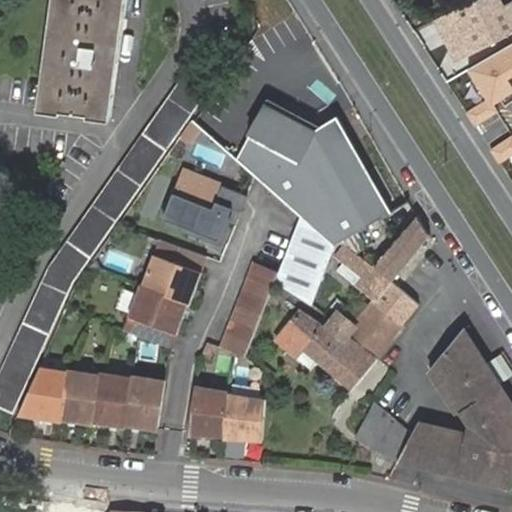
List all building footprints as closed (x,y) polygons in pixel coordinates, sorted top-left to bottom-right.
[(54,0),(42,108),(114,118),(128,0),(54,0)] [(511,33),(511,0),(477,0),(438,20),(459,60),(511,33)] [(511,39),(463,72),(484,102),(470,111),(478,122),(511,98),(511,39)] [(218,80),(194,65),(52,261),(0,379),(0,407),(15,415),(79,272),(218,80)] [(269,103),(259,124),(243,161),(304,216),(306,210),(342,124),(340,120),(319,125),(269,103)] [(394,212),(342,124),(306,210),(343,240),(394,212)] [(511,136),(510,133),(492,145),(503,162),(511,155),(511,136)] [(204,134),(191,154),(222,174),(235,154),(204,134)] [(221,239),(229,214),(215,209),(219,201),(243,211),(249,193),(184,167),(166,219),(221,239)] [(215,209),(229,214),(240,218),(243,211),(219,201),(215,209)] [(306,210),(304,216),(281,271),(277,280),(312,301),(336,243),(343,240),(306,210)] [(431,232),(418,212),(375,266),(392,280),(431,232)] [(193,303),(205,272),(181,262),(187,248),(162,238),(146,284),(143,282),(125,327),(152,337),(157,325),(179,333),(191,301),(193,303)] [(375,266),(349,245),(342,257),(347,261),(341,270),(377,299),(374,302),(401,325),(420,303),(392,280),(375,266)] [(222,345),(247,354),(273,291),(277,280),(281,271),(256,260),(222,345)] [(339,296),(332,304),(341,309),(359,322),(374,302),(365,295),(356,308),(339,296)] [(401,325),(374,302),(359,322),(341,309),(328,325),(345,338),(350,333),(377,354),(401,325)] [(323,321),(299,307),(276,334),(298,351),(305,342),(354,382),(377,354),(350,333),(345,338),(328,325),(323,321)] [(420,421),(415,432),(399,461),(398,463),(510,488),(511,485),(511,397),(466,324),(430,366),(459,410),(462,409),(470,422),(467,433),(420,421)] [(175,346),(179,333),(157,325),(152,337),(175,346)] [(70,369),(42,365),(19,415),(62,421),(63,419),(97,425),(97,423),(127,427),(127,425),(159,430),(167,379),(135,374),(135,376),(103,371),(103,373),(70,367),(70,369)] [(231,390),(197,385),(189,435),(227,437),(226,440),(264,443),(268,398),(230,393),(231,390)] [(377,400),(366,392),(342,423),(361,438),(399,461),(415,432),(383,405),(377,400)]
